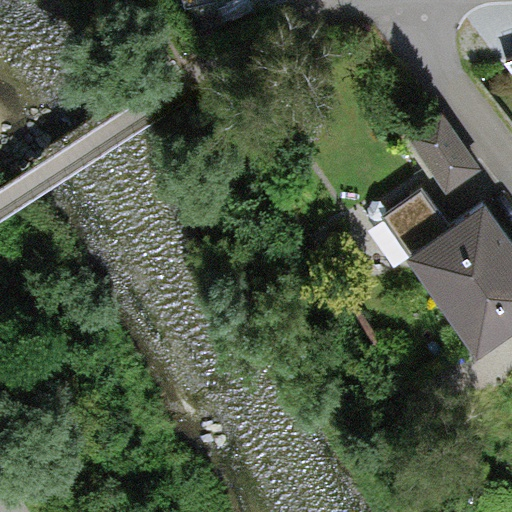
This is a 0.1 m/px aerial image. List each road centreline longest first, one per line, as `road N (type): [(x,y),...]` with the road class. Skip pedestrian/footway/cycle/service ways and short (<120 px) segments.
road 1 (residential): [(511,170),(433,62),(421,0)]
road 2 (residential): [(316,14),(192,73)]
